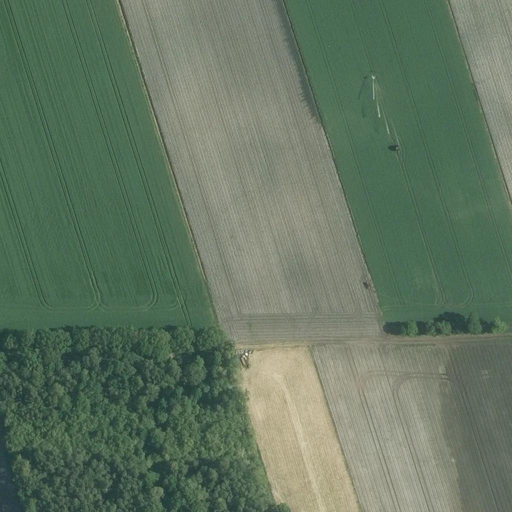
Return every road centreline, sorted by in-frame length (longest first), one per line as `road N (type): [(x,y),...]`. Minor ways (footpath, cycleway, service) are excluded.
road 1 (track): [(511,334),(231,343),(178,368),(0,353)]
road 2 (track): [(234,343),(284,511)]
